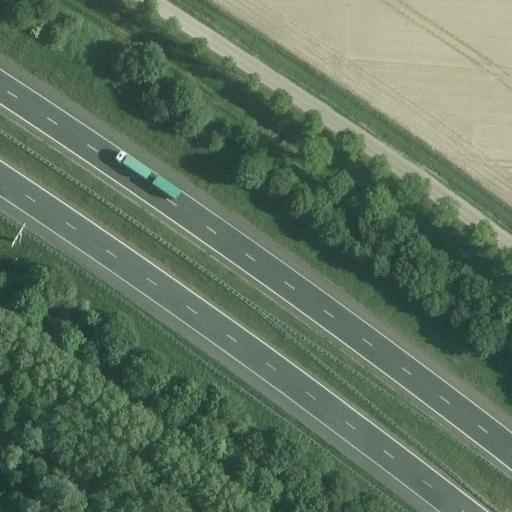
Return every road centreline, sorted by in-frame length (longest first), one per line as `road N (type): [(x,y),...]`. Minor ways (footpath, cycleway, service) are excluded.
road 1 (motorway): [(511,451),(213,218),(0,73)]
road 2 (motorway): [(0,180),(107,249),(461,511)]
road 3 (unclassified): [(511,244),(147,0)]
